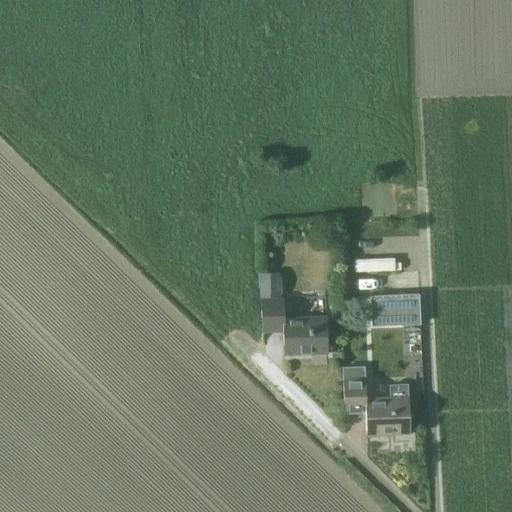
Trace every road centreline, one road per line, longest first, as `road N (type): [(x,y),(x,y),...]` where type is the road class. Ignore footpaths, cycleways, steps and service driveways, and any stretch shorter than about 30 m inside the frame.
road 1 (track): [(435,511),(408,0)]
road 2 (track): [(233,334),(140,235),(125,47)]
road 3 (residential): [(412,511),(233,334)]
